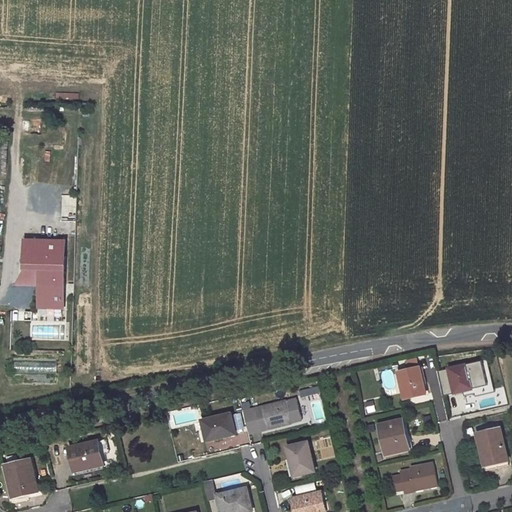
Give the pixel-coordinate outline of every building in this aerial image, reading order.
[(24,260),(24,274),(64,275),(64,244),(23,243),(23,260),(24,260)] [(24,274),(15,288),(41,289),(41,274),(24,274)] [(64,275),(41,274),(41,289),(40,311),(63,312),(64,275)] [(63,312),(40,311),(40,325),(63,325),(63,312)] [(475,387),(469,362),(448,367),(454,392),(475,387)] [(426,392),(420,366),(398,371),(404,397),(426,392)] [(287,400),(256,407),(261,429),(292,422),(292,421),(297,420),(292,400),(287,401),(287,400)] [(232,413),(202,420),(207,440),(225,436),(225,434),(236,431),(232,413)] [(409,448),(403,419),(381,424),(387,453),(409,448)] [(508,460),(501,428),(478,433),(485,465),(508,460)] [(104,464),(99,440),(70,447),(76,470),(104,464)] [(315,470),(309,441),(288,446),(294,475),(315,470)] [(39,491),(31,458),(5,464),(13,497),(39,491)] [(410,490),(438,484),(434,462),(406,468),(406,469),(395,472),(396,476),(399,490),(399,494),(410,491),(410,490)] [(399,490),(396,476),(386,478),(389,493),(399,490)] [(306,493),(319,490),(317,484),(304,488),(306,493)] [(241,511),(253,509),(247,487),(217,494),(221,511),(241,511)] [(325,506),(322,491),(293,498),(296,511),(320,511),(319,508),(325,506)]
